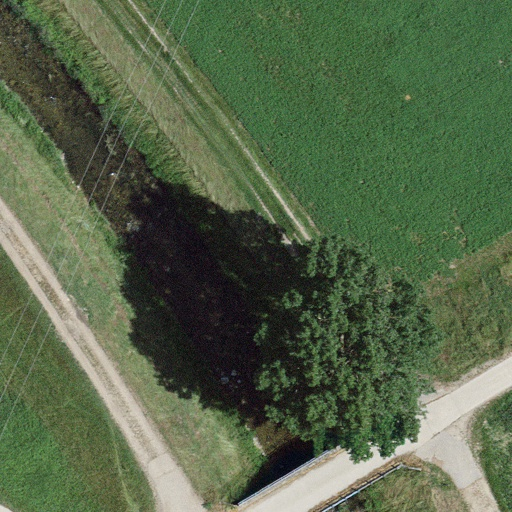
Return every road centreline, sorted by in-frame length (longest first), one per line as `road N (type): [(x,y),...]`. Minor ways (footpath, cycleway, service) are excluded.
road 1 (track): [(122,0),(288,198),(427,412)]
road 2 (track): [(188,511),(97,334),(0,199)]
road 3 (track): [(257,511),(511,362)]
